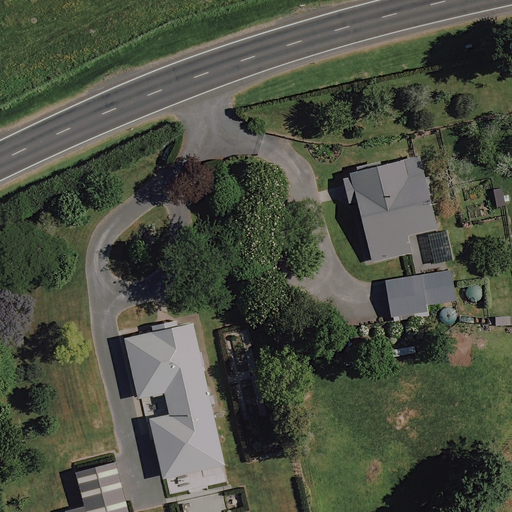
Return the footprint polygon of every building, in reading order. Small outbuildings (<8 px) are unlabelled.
[(416,159),(339,178),(346,204),(353,202),(368,264),(408,254),(404,238),(434,230),(416,159)] [(448,273),(418,278),(423,307),(453,303),(448,273)] [(418,278),(383,284),(389,320),(424,314),(423,307),(418,278)] [(225,464),(189,327),(121,345),(136,400),(160,394),(167,417),(146,423),(161,480),(225,464)] [(124,511),(112,465),(74,475),(83,509),(69,511),(124,511)]
